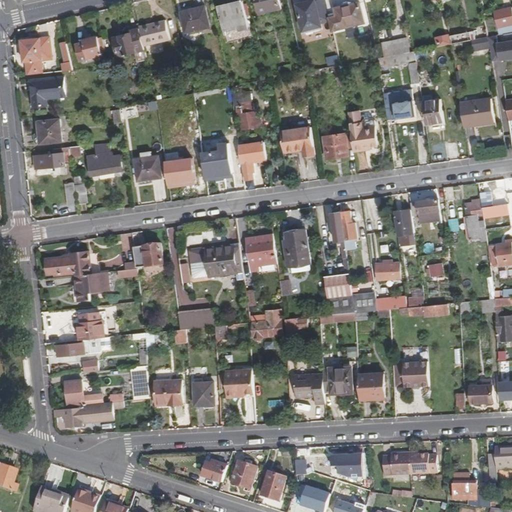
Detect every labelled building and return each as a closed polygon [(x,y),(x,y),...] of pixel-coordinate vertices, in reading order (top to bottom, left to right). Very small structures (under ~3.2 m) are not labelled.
[(282,11),(279,0),(256,0),(260,16),(282,11)] [(217,8),(222,29),(236,26),(237,31),(248,28),(242,3),(217,8)] [(339,29),(364,24),(359,4),(335,9),(339,29)] [(210,29),(205,7),(181,13),(186,35),(210,29)] [(511,8),(495,13),(498,29),(511,25),(511,8)] [(305,35),(323,31),(319,13),(301,17),(305,35)] [(166,22),(140,28),(144,47),(170,41),(166,22)] [(148,62),(144,47),(140,28),(139,25),(129,27),(131,35),(120,38),(121,45),(116,46),(118,58),(135,54),(137,64),(148,62)] [(500,36),(511,33),(511,25),(498,29),(500,36)] [(452,45),(466,42),(464,35),(450,37),(452,45)] [(439,48),(452,45),(450,37),(450,36),(438,39),(439,48)] [(90,43),(84,44),(88,60),(103,57),(98,38),(89,40),(90,43)] [(472,41),(474,49),(490,46),(489,38),(472,41)] [(384,58),(409,53),(407,39),(382,44),(384,58)] [(21,42),(23,63),(37,62),(36,40),(21,42)] [(64,71),(73,69),(67,40),(58,42),(64,71)] [(88,60),(84,44),(76,46),(80,62),(88,60)] [(415,52),(409,53),(384,58),(379,59),(378,59),(379,67),(409,62),(410,64),(417,63),(415,52)] [(511,62),(503,65),(504,70),(507,69),(509,80),(511,78),(511,62)] [(381,78),(379,67),(373,67),(375,79),(381,78)] [(46,107),(46,100),(66,98),(64,79),(32,82),(35,108),(46,107)] [(142,100),(151,98),(148,84),(138,86),(142,100)] [(404,95),(405,102),(413,101),(412,94),(404,95)] [(149,102),(150,110),(158,108),(157,100),(149,102)] [(423,103),(426,123),(435,122),(435,125),(445,123),(442,100),(434,101),(423,103)] [(493,100),(461,104),(464,128),(474,126),(496,122),(493,100)] [(415,117),(413,101),(405,102),(394,104),(396,120),(415,117)] [(396,120),(394,104),(385,105),(388,121),(396,120)] [(240,115),(242,130),(262,127),(261,123),(257,124),(255,112),(240,115)] [(350,125),(361,123),(359,112),(349,113),(350,125)] [(83,116),(68,117),(70,134),(84,132),(83,116)] [(363,129),(376,127),(375,121),(372,120),(364,121),(362,123),(363,129)] [(63,144),(60,122),(38,124),(40,136),(34,136),(35,147),(63,144)] [(350,125),(354,153),(366,151),(365,149),(372,148),(379,147),(376,127),(376,128),(363,129),(362,123),(361,123),(350,125)] [(282,132),(285,153),(303,150),(304,158),(316,156),(312,128),(282,132)] [(346,135),(324,139),(327,160),(349,157),(346,135)] [(239,146),(242,163),(243,162),(245,181),(254,180),(253,170),(255,170),(253,161),(268,159),(266,142),(239,146)] [(442,156),(442,143),(431,144),(431,157),(442,156)] [(235,161),(233,144),(210,148),(213,164),(235,161)] [(80,147),(69,149),(71,159),(81,157),(80,147)] [(66,160),(71,159),(69,149),(64,149),(65,155),(35,158),(36,170),(66,167),(66,160)] [(88,158),(91,177),(123,172),(120,158),(115,159),(113,154),(88,158)] [(194,158),(167,160),(170,185),(196,183),(194,158)] [(136,163),(138,184),(162,180),(159,159),(136,163)] [(75,187),(78,206),(87,204),(85,186),(75,187)] [(77,207),(73,188),(65,189),(67,209),(77,207)] [(491,192),(480,194),(482,208),(493,207),(491,192)] [(439,201),(411,204),(412,211),(413,217),(420,216),(421,224),(442,221),(439,201)] [(472,201),(472,204),(466,205),(467,215),(474,214),(474,217),(482,215),(481,206),(479,206),(478,201),(472,201)] [(395,214),(398,236),(400,236),(402,246),(415,244),(413,234),(415,234),(413,217),(412,211),(395,214)] [(345,240),(341,214),(332,215),(336,242),(341,241),(344,259),(348,259),(347,250),(345,240)] [(351,217),(343,219),(346,240),(354,239),(354,233),(352,224),(351,217)] [(449,218),(450,231),(460,230),(459,217),(449,218)] [(286,233),(287,244),(285,244),(288,267),(295,266),(311,264),(306,231),(286,233)] [(274,235),(273,235),(246,239),(252,273),(260,272),(260,267),(278,264),(274,235)] [(345,240),(347,250),(356,249),(355,239),(354,239),(346,240),(345,240)] [(136,263),(137,267),(164,264),(161,244),(134,247),(136,263)] [(496,247),(496,248),(499,267),(511,265),(511,251),(510,244),(496,247)] [(209,276),(244,271),(240,248),(234,249),(216,251),(216,248),(205,249),(205,251),(207,263),(209,276)] [(492,268),(499,267),(496,248),(489,249),(492,268)] [(57,264),(56,259),(46,260),(48,275),(56,274),(56,276),(77,273),(77,276),(84,276),(81,253),(64,255),(64,258),(65,263),(57,264)] [(430,263),(431,276),(446,275),(444,262),(430,263)] [(400,265),(393,265),(384,266),(377,266),(378,281),(401,279),(400,265)] [(511,268),(500,270),(501,277),(511,275),(511,268)] [(138,277),(137,270),(127,271),(124,271),(119,272),(120,279),(138,277)] [(108,274),(108,273),(84,276),(77,276),(80,302),(92,300),(91,293),(110,291),(110,286),(112,286),(111,273),(108,274)] [(325,277),(331,316),(356,314),(354,298),(350,273),(346,274),(325,277)] [(492,276),(487,278),(492,295),(496,294),(492,276)] [(246,290),(249,307),(257,306),(255,290),(246,290)] [(354,298),(356,314),(366,313),(379,311),(376,295),(354,298)] [(223,298),(222,311),(232,312),(233,299),(223,298)] [(411,307),(424,306),(423,298),(410,299),(411,307)] [(484,313),(495,312),(493,298),(482,300),(484,313)] [(511,298),(495,300),(496,307),(497,307),(498,331),(511,330),(511,305),(501,306),(501,305),(511,303),(511,298)] [(448,304),(426,307),(408,308),(391,310),(392,312),(399,312),(399,314),(408,313),(409,316),(424,314),(425,318),(449,316),(448,304)] [(214,310),(179,314),(182,331),(187,330),(216,327),(215,317),(214,310)] [(391,310),(380,311),(380,319),(392,318),(392,312),(391,310)] [(256,324),(282,321),(282,311),(266,312),(267,316),(255,318),(256,324)] [(100,339),(105,339),(103,319),(101,319),(100,312),(81,314),(82,322),(78,322),(80,341),(84,341),(100,339)] [(356,314),(356,321),(367,320),(366,313),(356,314)] [(286,320),(287,335),(293,334),(292,330),(298,329),(297,321),(297,319),(286,320)] [(308,320),(297,321),(298,329),(308,328),(308,320)] [(283,336),(282,321),(256,324),(253,324),(254,339),(256,342),(261,341),(263,339),(263,338),(283,336)] [(216,327),(217,338),(227,337),(226,327),(216,327)] [(159,333),(147,334),(147,340),(147,345),(154,345),(156,345),(156,339),(160,339),(159,333)] [(100,339),(101,352),(112,351),(111,338),(105,339),(100,339)] [(100,339),(84,341),(84,344),(57,347),(58,358),(99,354),(102,353),(101,352),(100,339)] [(170,356),(161,356),(154,356),(155,372),(171,371),(170,356)] [(422,385),(430,384),(428,358),(420,358),(418,356),(414,357),(412,359),(404,359),(405,386),(413,385),(415,387),(420,387),(422,385)] [(84,363),(85,371),(98,369),(98,362),(84,363)] [(404,366),(395,366),(396,388),(405,387),(404,366)] [(349,389),(354,388),(353,368),(330,370),(332,394),(349,393),(349,389)] [(240,395),(255,395),(253,371),(226,372),(227,398),(240,398),(240,395)] [(133,375),(137,401),(150,399),(149,373),(133,375)] [(315,404),(326,404),(324,374),(295,374),(296,395),(315,394),(315,404)] [(385,374),(359,376),(360,401),(386,399),(385,374)] [(156,381),(157,403),(172,402),(172,404),(184,404),(182,380),(156,381)] [(66,383),(69,409),(79,408),(82,407),(113,403),(124,402),(123,395),(84,399),(84,395),(78,396),(77,389),(83,388),(83,381),(66,383)] [(196,407),(215,405),(214,383),(194,384),(196,407)] [(472,387),(472,405),(494,403),(493,386),(472,387)] [(433,405),(443,405),(442,389),(432,389),(433,405)] [(457,395),(458,410),(466,410),(465,395),(457,395)] [(501,413),(511,412),(511,400),(500,400),(501,413)] [(113,403),(82,407),(82,408),(55,411),(56,418),(66,417),(67,428),(83,426),(83,424),(83,419),(101,417),(102,422),(115,421),(113,403)] [(487,454),(488,470),(511,468),(511,446),(494,448),(494,454),(487,454)] [(429,454),(419,455),(410,455),(410,454),(391,455),(391,456),(383,457),(384,475),(437,472),(436,456),(429,456),(429,454)] [(337,471),(363,469),(363,455),(336,457),(337,471)] [(295,459),(296,475),(305,474),(305,458),(295,459)] [(223,484),(228,467),(217,464),(216,466),(208,463),(203,478),(223,484)] [(240,463),(233,485),(252,491),(259,469),(240,463)] [(16,471),(0,465),(0,487),(13,492),(15,485),(11,484),(16,471)] [(270,473),(262,497),(279,502),(287,478),(270,473)] [(468,484),(468,482),(469,476),(453,475),(453,499),(476,500),(476,493),(476,484),(468,484)] [(443,487),(446,486),(446,476),(436,476),(436,478),(442,478),(443,487)] [(447,504),(490,510),(491,510),(489,486),(484,486),(483,493),(476,493),(476,500),(453,499),(447,499),(447,504)] [(52,494),(53,491),(44,488),(42,487),(34,511),(65,511),(70,499),(52,494)] [(89,496),(89,494),(80,490),(73,511),(97,511),(101,500),(89,496)] [(71,497),(53,491),(52,494),(70,499),(71,497)] [(371,493),(367,506),(371,507),(375,493),(371,493)] [(104,511),(128,511),(129,510),(124,508),(108,503),(104,511)]
